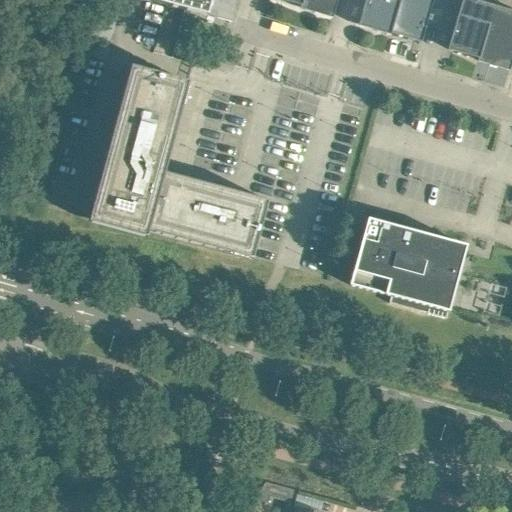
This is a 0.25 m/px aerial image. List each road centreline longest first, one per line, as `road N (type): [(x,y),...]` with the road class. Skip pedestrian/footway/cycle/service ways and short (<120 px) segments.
road 1 (tertiary): [(511,431),(0,291)]
road 2 (tertiary): [(0,348),(511,487)]
road 3 (unclassified): [(511,110),(243,30)]
